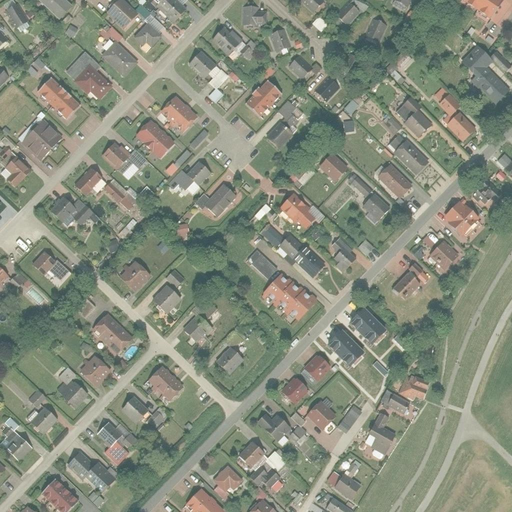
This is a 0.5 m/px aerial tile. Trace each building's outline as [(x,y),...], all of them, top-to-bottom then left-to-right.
[(67,4),(62,0),(34,0),(53,18),(67,4)] [(118,0),(111,0),(100,12),(108,19),(110,16),(119,24),(131,12),(118,0)] [(180,7),(171,0),(155,0),(151,5),(168,20),(180,7)] [(250,0),(236,1),(236,21),(261,21),(261,9),(251,9),(250,0)] [(317,0),(296,0),(308,10),(317,0)] [(353,10),(342,0),(329,14),(340,24),(353,10)] [(460,0),(484,16),(495,0),(460,0)] [(12,2),(0,8),(0,10),(8,26),(21,19),(12,2)] [(312,12),(306,20),(315,28),(322,20),(312,12)] [(378,22),(365,17),(358,34),(371,40),(378,22)] [(240,40),(216,19),(200,36),(221,55),(229,46),(239,54),(246,47),(251,51),(255,46),(243,36),(240,40)] [(140,21),(127,36),(135,44),(138,41),(143,45),(153,34),(140,21)] [(72,26),(65,22),(60,30),(68,34),(72,26)] [(115,35),(105,25),(100,30),(110,40),(115,35)] [(279,27),(264,31),(269,51),(284,47),(279,27)] [(130,61),(110,40),(97,53),(117,74),(130,61)] [(487,102),(503,87),(480,64),(486,59),(469,42),(453,58),(468,74),(464,78),(487,102)] [(211,65),(194,48),(182,61),(199,77),(211,65)] [(394,63),(403,53),(397,48),(388,57),(394,63)] [(93,64),(77,49),(58,70),(68,79),(82,64),(88,69),(93,64)] [(368,65),(352,51),(338,68),(354,81),(368,65)] [(293,52),(282,64),(294,75),(305,64),(293,52)] [(504,64),(493,53),(487,58),(498,70),(504,64)] [(30,75),(41,63),(32,54),(21,66),(30,75)] [(88,69),(82,64),(68,79),(81,91),(84,87),(93,96),(104,85),(88,69)] [(263,64),(256,72),(260,75),(267,67),(263,64)] [(220,74),(213,68),(201,81),(207,86),(201,94),(208,100),(217,91),(210,85),(220,74)] [(56,90),(44,102),(67,124),(80,111),(61,93),(68,86),(54,73),(46,81),(56,90)] [(332,86),(320,75),(308,88),(321,99),(332,86)] [(454,104),(441,91),(431,102),(443,114),(450,107),(454,104)] [(168,93),(154,109),(176,129),(191,114),(168,93)] [(277,93),(267,104),(279,115),(289,104),(277,93)] [(414,135),(424,125),(409,110),(414,105),(404,94),(389,108),(414,135)] [(256,106),(245,95),(232,108),(242,119),(256,106)] [(346,96),(338,105),(344,111),(353,102),(346,96)] [(266,111),(260,106),(253,115),(259,119),(266,111)] [(455,140),(469,126),(450,107),(443,114),(436,121),(455,140)] [(390,131),(395,125),(384,114),(378,120),(390,131)] [(144,116),(128,133),(152,155),(168,138),(144,116)] [(56,136),(36,118),(16,140),(36,158),(56,136)] [(275,120),(260,134),(270,144),(285,130),(275,120)] [(188,146),(203,130),(198,125),(183,141),(188,146)] [(410,173),(422,160),(392,131),(384,139),(391,146),(386,150),(410,173)] [(123,154),(107,139),(95,152),(115,171),(126,160),(133,166),(141,159),(129,147),(123,154)] [(180,145),(167,159),(172,164),(185,150),(180,145)] [(26,169),(10,152),(0,162),(8,170),(0,177),(9,186),(26,169)] [(328,179),(340,166),(325,152),(313,165),(328,179)] [(511,152),(509,156),(499,166),(506,174),(511,168),(511,152)] [(164,172),(172,165),(166,159),(159,166),(164,172)] [(205,170),(193,159),(169,184),(173,189),(179,183),(191,194),(198,187),(193,183),(205,170)] [(296,159),(282,176),(293,185),(307,169),(296,159)] [(403,183),(381,163),(370,174),(392,195),(403,183)] [(98,181),(81,166),(67,183),(79,193),(83,188),(88,193),(98,181)] [(366,191),(346,173),(341,179),(361,197),(366,191)] [(491,187),(480,177),(467,191),(478,201),(484,196),(491,187)] [(96,186),(119,208),(125,201),(102,180),(96,186)] [(231,194),(218,182),(202,198),(197,194),(189,202),(195,208),(198,205),(209,216),(231,194)] [(495,191),(491,187),(484,196),(488,199),(495,191)] [(383,206),(366,191),(355,204),(371,219),(383,206)] [(303,207),(286,192),(272,208),(289,223),(291,221),(299,227),(309,216),(301,209),(303,207)] [(66,202),(57,193),(43,209),(57,221),(70,206),(74,210),(68,217),(74,223),(81,216),(86,220),(91,215),(70,197),(66,202)] [(474,218),(453,199),(436,216),(457,236),(474,218)] [(252,216),(264,205),(259,200),(247,211),(252,216)] [(127,216),(120,223),(123,227),(131,219),(127,216)] [(181,220),(168,222),(170,236),(183,233),(181,220)] [(306,272),(315,263),(281,230),(276,235),(262,221),(253,231),(268,246),(273,241),(306,272)] [(337,271),(349,257),(342,250),(345,247),(332,235),(322,245),(330,252),(327,255),(332,259),(329,263),(337,271)] [(360,236),(352,244),(360,252),(368,244),(360,236)] [(452,254),(436,238),(423,252),(439,267),(452,254)] [(407,248),(413,255),(419,250),(413,243),(407,248)] [(250,246),(241,257),(262,276),(271,265),(250,246)] [(48,260),(37,250),(25,263),(36,273),(42,267),(48,260)] [(127,289),(144,273),(129,258),(112,274),(127,289)] [(421,268),(410,258),(403,266),(413,276),(421,268)] [(42,267),(55,278),(64,269),(48,260),(42,267)] [(180,278),(167,266),(159,275),(171,286),(180,278)] [(307,299),(274,269),(254,292),(288,321),(307,299)] [(386,286),(397,297),(413,281),(402,270),(386,286)] [(15,280),(8,273),(4,278),(10,285),(15,280)] [(162,311),(174,296),(158,283),(146,298),(162,311)] [(38,296),(26,284),(21,290),(33,302),(38,296)] [(179,329),(191,341),(205,326),(197,318),(207,308),(195,297),(184,307),(192,315),(179,329)] [(365,313),(358,308),(354,313),(360,319),(365,313)] [(126,334),(100,312),(85,329),(111,351),(126,334)] [(338,329),(351,341),(363,328),(350,316),(338,329)] [(232,325),(217,337),(223,344),(226,347),(240,335),(232,325)] [(419,351),(425,353),(428,343),(422,341),(419,351)] [(223,344),(208,358),(222,374),(238,360),(226,347),(223,344)] [(311,379),(325,364),(311,350),(297,365),(311,379)] [(103,367),(88,353),(73,369),(88,383),(103,367)] [(156,364),(141,380),(162,398),(177,382),(156,364)] [(59,380),(67,372),(60,366),(53,374),(59,380)] [(422,381),(400,373),(394,391),(416,399),(422,381)] [(287,374),(274,389),(289,402),(302,387),(287,374)] [(78,393),(65,380),(54,391),(67,404),(78,393)] [(402,400),(381,388),(374,400),(395,412),(402,400)] [(29,405),(38,395),(31,389),(22,398),(29,405)] [(127,394),(115,408),(130,422),(143,408),(127,394)] [(329,413),(313,398),(299,412),(315,428),(329,413)] [(354,410),(346,403),(330,424),(339,431),(354,410)] [(34,404),(20,418),(35,432),(49,417),(34,404)] [(290,407),(284,414),(294,424),(301,417),(290,407)] [(389,431),(377,425),(382,414),(374,409),(368,419),(367,420),(363,429),(370,433),(365,444),(368,446),(367,449),(367,452),(373,455),(375,455),(377,450),(378,451),(384,441),(389,431)] [(157,416),(149,410),(141,419),(149,426),(157,416)] [(257,411),(249,420),(269,439),(283,425),(271,414),(265,419),(257,411)] [(13,423),(3,414),(0,417),(0,420),(8,428),(13,423)] [(113,432),(101,421),(91,433),(103,443),(98,449),(111,460),(121,449),(108,438),(113,432)] [(130,439),(123,432),(117,437),(124,445),(130,439)] [(12,435),(0,447),(0,449),(12,460),(24,446),(12,435)] [(257,452),(244,441),(232,454),(244,465),(257,452)] [(278,474),(286,464),(267,447),(259,456),(278,474)] [(73,450),(60,463),(75,476),(78,473),(95,490),(109,475),(91,458),(87,463),(73,450)] [(352,463),(346,459),(342,466),(348,470),(352,463)] [(235,478),(221,464),(206,479),(216,490),(221,485),(225,489),(235,478)] [(261,487),(272,476),(266,470),(261,475),(253,466),(243,476),(252,485),(256,482),(261,487)] [(338,471),(328,483),(344,495),(351,487),(343,481),(346,477),(338,471)] [(63,489),(50,476),(36,491),(49,503),(63,489)] [(194,483),(177,500),(189,511),(212,511),(218,507),(194,483)] [(312,501),(329,511),(341,511),(344,508),(318,491),(312,501)] [(269,511),(254,499),(242,511),(269,511)] [(66,511),(70,509),(64,503),(58,509),(60,511),(66,511)]
